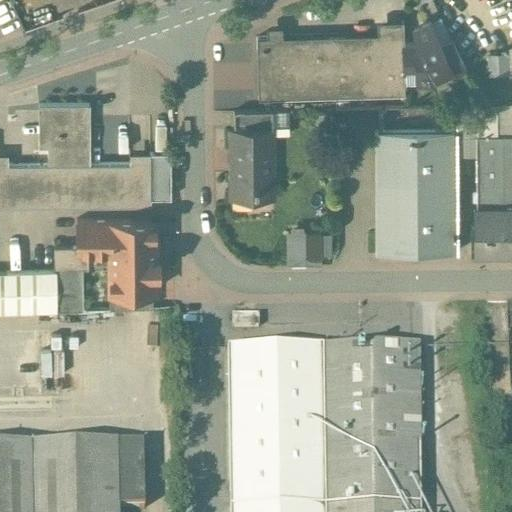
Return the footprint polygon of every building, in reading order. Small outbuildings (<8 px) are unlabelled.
[(440,47),(428,22),(413,29),(413,43),(401,43),(402,80),(428,79),(449,69),(450,69),(440,47)] [(401,33),(256,37),(257,98),(356,95),(403,94),(402,80),(401,43),(401,33)] [(465,71),(451,42),(440,47),(450,69),(449,69),(452,77),(465,71)] [(90,103),(48,103),(47,164),(89,164),(90,103)] [(272,110),(233,111),(233,128),(271,129),(272,110)] [(233,128),(229,128),(229,198),(271,198),(271,129),(233,128)] [(455,130),(373,131),(374,252),(456,251),(455,130)] [(511,133),(473,134),(474,207),(511,206),(511,133)] [(169,153),(149,153),(149,163),(150,198),(170,198),(169,153)] [(149,163),(97,164),(89,164),(47,164),(0,163),(0,206),(150,205),(150,198),(149,163)] [(511,206),(474,207),(472,207),(472,251),(511,250),(511,206)] [(151,219),(77,219),(77,247),(108,247),(108,290),(151,290),(154,290),(154,270),(141,270),(141,259),(151,259),(151,219)] [(320,264),(319,234),(303,234),(304,264),(320,264)] [(55,270),(0,271),(0,311),(55,310),(55,270)] [(151,290),(108,290),(108,308),(151,307),(151,290)] [(257,317),(230,317),(230,329),(257,329),(257,317)] [(419,511),(416,347),(321,348),(323,511),(419,511)] [(323,511),(321,348),(226,349),(228,511),(323,511)] [(141,445),(0,447),(0,511),(116,511),(142,510),(141,445)]
